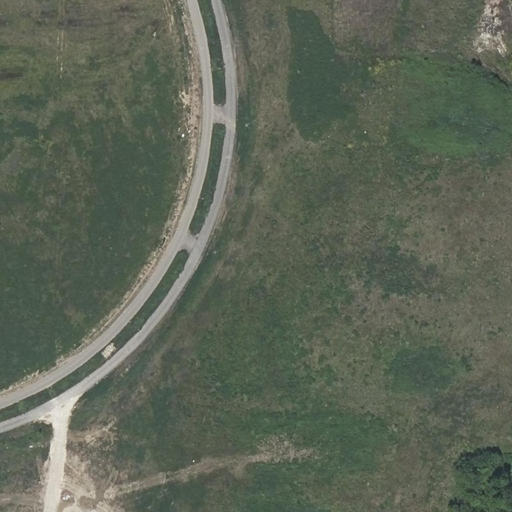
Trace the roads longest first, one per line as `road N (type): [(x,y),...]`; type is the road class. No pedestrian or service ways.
road 1 (unknown): [(0,428),(53,404),(116,358),(161,311),(199,249),(230,145),(228,43),(217,0)]
road 2 (unknown): [(191,0),(209,113),(202,171),(180,235),(143,297),(102,342),(0,404)]
